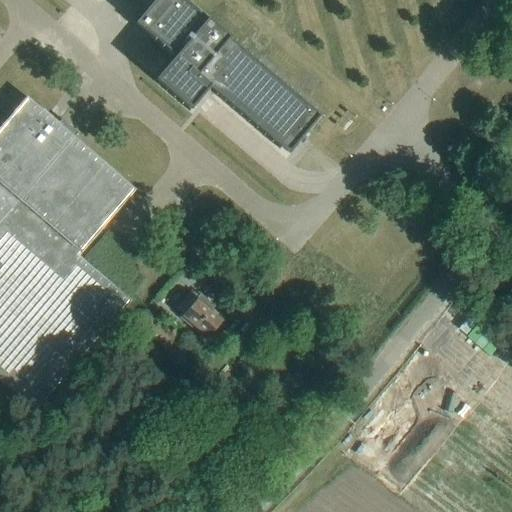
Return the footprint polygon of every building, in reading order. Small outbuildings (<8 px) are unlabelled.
[(156,80),(192,110),(211,88),(290,155),(322,117),(232,39),(233,38),(209,18),(208,19),(185,0),(156,0),(136,24),(176,57),(156,80)] [(27,97),(0,128),(0,182),(79,255),(82,252),(108,222),(135,190),(74,137),(77,133),(62,120),(59,124),(27,97)] [(0,380),(36,411),(130,301),(79,255),(0,182),(0,380)] [(214,306),(201,295),(194,289),(178,309),(184,314),(182,317),(207,339),(225,319),(220,315),(219,315),(211,309),(214,306)] [(511,327),(511,302),(500,317),(511,327)]
